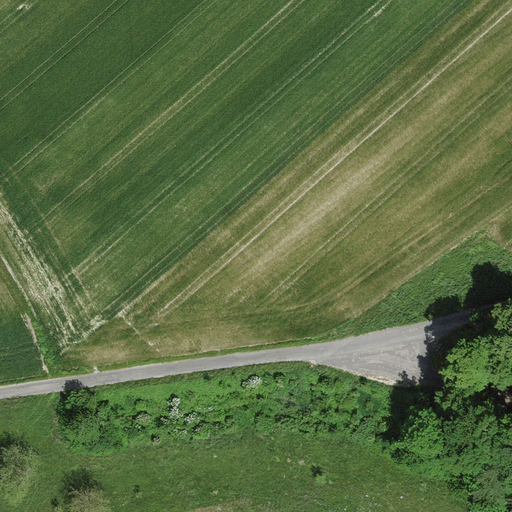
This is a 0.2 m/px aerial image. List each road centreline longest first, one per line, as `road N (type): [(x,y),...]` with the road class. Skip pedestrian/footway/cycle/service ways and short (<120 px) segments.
road 1 (track): [(346,346),(369,366),(511,397)]
road 2 (track): [(0,264),(66,380)]
